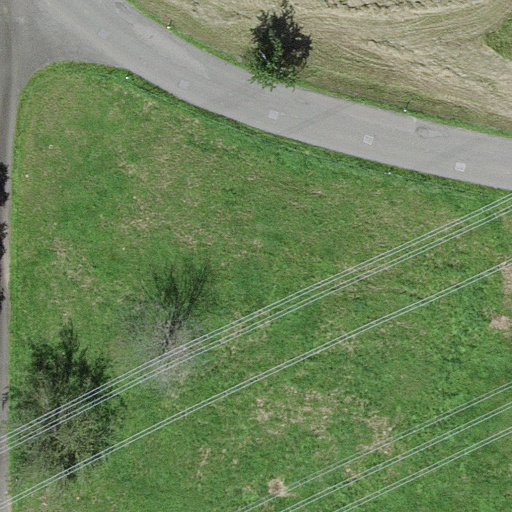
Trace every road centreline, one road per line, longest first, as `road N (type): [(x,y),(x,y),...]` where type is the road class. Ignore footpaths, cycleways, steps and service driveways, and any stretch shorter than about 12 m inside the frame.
road 1 (tertiary): [(77,0),(204,94),(398,155),(511,177)]
road 2 (track): [(2,511),(0,322)]
road 3 (track): [(0,148),(22,60),(61,0)]
